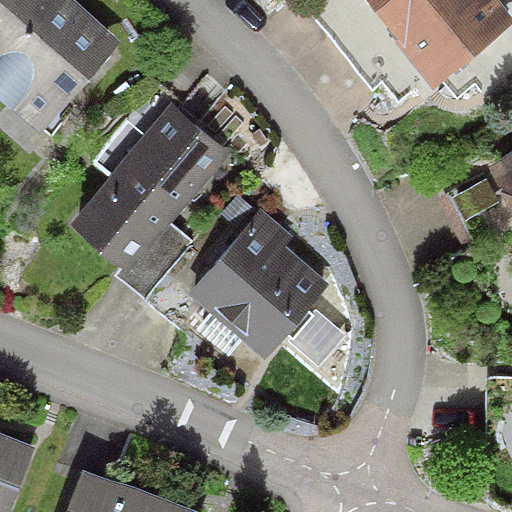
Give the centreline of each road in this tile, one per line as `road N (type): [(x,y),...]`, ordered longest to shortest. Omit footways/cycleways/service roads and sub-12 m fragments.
road 1 (residential): [(184,0),(314,121),(406,302),(379,494)]
road 2 (residential): [(379,494),(0,356)]
